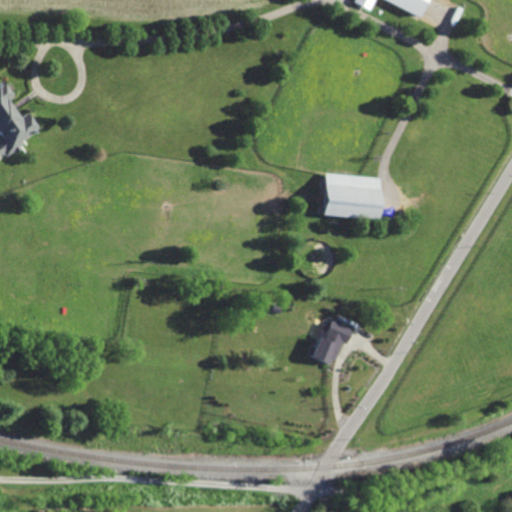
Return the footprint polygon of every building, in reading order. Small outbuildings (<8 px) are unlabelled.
[(369,0),(364,10),(360,8),(357,6),(354,5),(355,2),(356,0),(369,0)] [(425,0),(417,17),(383,0),(425,0)] [(0,82),(10,97),(5,100),(9,107),(12,110),(18,119),(25,114),(36,130),(19,142),(21,144),(17,146),(19,149),(12,154),(11,153),(4,157),(2,154),(0,155),(0,82)] [(377,191),(377,192),(374,221),(374,222),(346,219),(318,216),(322,186),(349,188),(376,191),(377,191)] [(276,313),(268,311),(270,303),(278,305),(276,313)] [(343,342),(342,341),(340,340),(332,358),(327,356),(324,362),(307,354),(315,336),(316,334),(320,336),(328,318),(349,327),(349,328),(343,342)]
